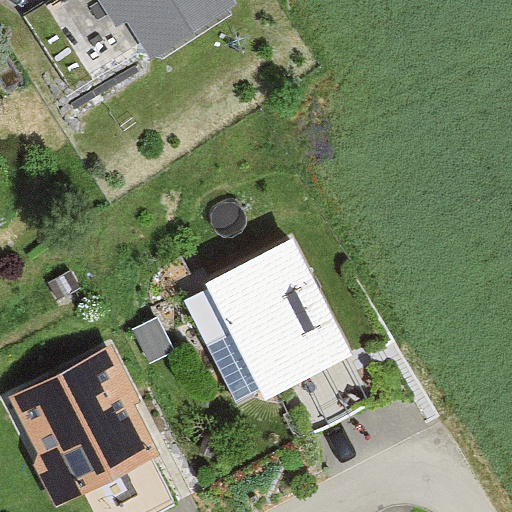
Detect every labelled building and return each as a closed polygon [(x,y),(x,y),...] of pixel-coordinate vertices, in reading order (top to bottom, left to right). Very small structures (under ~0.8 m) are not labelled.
[(97,0),(113,25),(125,17),(148,53),(231,0),(97,0)] [(292,233),(208,277),(267,389),(351,346),(292,233)] [(68,272),(49,282),(60,300),(78,290),(68,272)] [(158,318),(136,330),(151,359),(173,347),(158,318)] [(111,345),(9,397),(60,497),(95,479),(150,451),(162,445),(111,345)] [(112,511),(155,511),(176,502),(150,451),(95,479),(112,511)]
